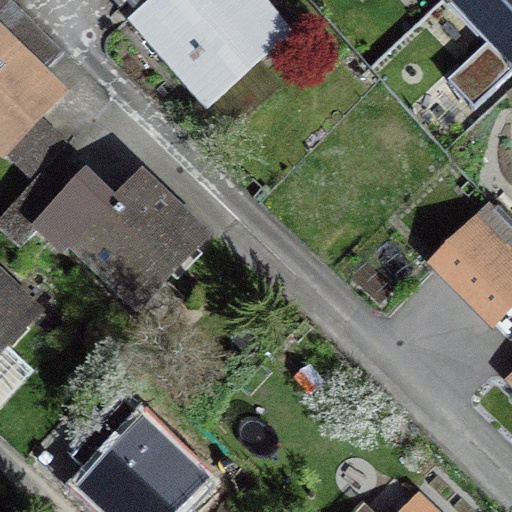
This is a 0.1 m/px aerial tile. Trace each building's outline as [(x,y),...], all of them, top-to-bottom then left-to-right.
[(102,0),(212,117),(291,44),(249,0),(102,0)] [(511,0),(455,0),(511,60),(511,0)] [(74,106),(0,38),(0,166),(31,195),(69,152),(48,134),(74,106)] [(209,246),(142,184),(115,213),(84,185),(46,226),(144,316),(209,246)] [(511,235),(491,214),(443,260),(511,334),(511,235)] [(0,383),(49,330),(0,284),(0,383)] [(172,511),(206,476),(142,418),(79,485),(108,511),(172,511)] [(430,511),(422,503),(413,511),(430,511)]
